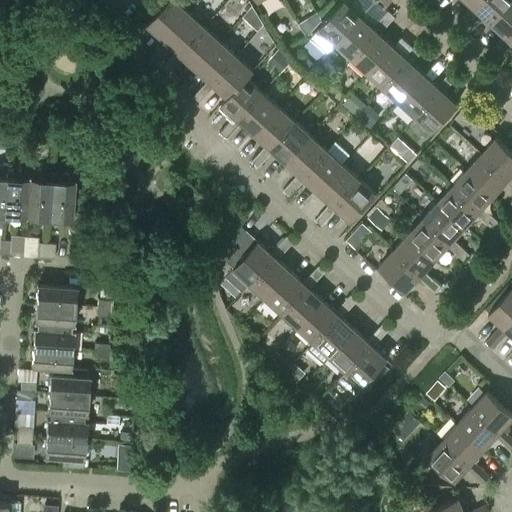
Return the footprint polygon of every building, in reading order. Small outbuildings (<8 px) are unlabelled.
[(152,27),(164,38),(189,11),(176,0),(168,0),(148,23),(145,20),(137,29),(144,35),(152,27)] [(327,52),(336,42),(360,15),(348,4),(351,0),(343,0),(319,27),(310,37),(327,52)] [(511,0),(483,0),(476,8),(473,5),(465,13),(472,19),(480,11),(492,22),(511,0)] [(511,0),(492,22),(505,34),(508,37),(511,32),(511,0)] [(388,10),(380,19),(387,25),(395,16),(388,10)] [(164,38),(177,50),(180,53),(205,26),(189,11),(164,38)] [(317,11),(298,23),(307,35),(322,19),(317,11)] [(472,19),(465,13),(457,22),(464,28),(472,19)] [(376,30),(380,33),(387,25),(380,19),(373,27),(360,15),(336,42),(352,56),(376,30)] [(180,53),(177,50),(169,58),(176,64),(183,56),(196,67),(221,41),(205,26),(180,53)] [(376,30),(352,56),(368,71),(392,44),(380,33),(376,30)] [(511,32),(508,37),(505,34),(497,42),(504,48),(511,40),(511,32)] [(420,39),(413,48),(419,54),(427,45),(420,39)] [(196,67),(209,79),(212,82),(237,55),(221,41),(196,67)] [(496,57),(504,48),(497,42),(489,51),(496,57)] [(408,59),(412,62),(419,54),(413,48),(405,56),(392,44),(368,71),(384,86),(408,59)] [(212,82),(209,79),(201,87),(208,93),(215,85),(228,96),(247,76),(248,77),(253,70),(237,55),(212,82)] [(168,73),(176,64),(169,58),(161,67),(168,73)] [(314,63),(308,58),(302,64),(308,69),(314,63)] [(408,59),(384,86),(400,100),(424,74),(412,62),(408,59)] [(453,68),(445,77),(451,83),(459,74),(453,68)] [(440,88),(444,91),(451,83),(445,77),(437,85),(424,74),(400,100),(416,115),(440,88)] [(222,102),(235,114),(238,117),(263,91),(248,77),(247,76),(228,96),(222,102)] [(200,101),(208,93),(201,87),(193,95),(200,101)] [(440,88),(416,115),(432,130),(457,103),(444,91),(440,88)] [(263,91),(238,117),(235,114),(227,123),(234,129),(242,120),(254,132),(279,105),(263,91)] [(356,114),(366,104),(359,97),(349,108),(356,114)] [(254,132),(267,144),(270,146),(295,120),(279,105),(254,132)] [(270,146),(267,144),(259,152),(266,158),(274,150),(286,161),(311,134),(295,120),(270,146)] [(226,137),(234,129),(227,123),(220,131),(226,137)] [(286,161),(299,172),(302,176),(327,149),(311,134),(286,161)] [(481,153),(508,178),(505,181),(511,186),(511,174),(511,173),(511,150),(496,137),(481,153)] [(402,156),(407,160),(410,160),(417,153),(410,147),(402,156)] [(327,149),(302,176),(299,172),(291,181),(298,187),(305,178),(318,190),(342,163),(327,149)] [(258,166),(266,158),(259,152),(252,160),(258,166)] [(508,178),(481,153),(467,169),(493,194),(505,181),(508,178)] [(318,190),(331,202),(334,205),(358,178),(342,163),(318,190)] [(452,185),(479,210),(476,213),(484,220),(491,214),(482,206),(493,194),(467,169),(452,185)] [(12,171),(6,170),(2,214),(25,216),(28,177),(11,175),(12,171)] [(48,217),(51,173),(45,173),(45,178),(28,177),(25,216),(48,217)] [(57,174),(51,173),(48,217),(72,219),(74,180),(57,179),(57,174)] [(334,205),(331,202),(323,210),(330,216),(337,208),(351,220),(375,193),(358,178),(334,205)] [(290,195),(298,187),(291,181),(283,189),(290,195)] [(479,210),(452,185),(437,201),(464,226),(476,213),(479,210)] [(423,217),(450,242),(447,245),(455,252),(461,246),(453,238),(464,226),(437,201),(423,217)] [(381,229),(391,219),(377,207),(368,217),(381,229)] [(322,225),(330,216),(323,210),(315,219),(322,225)] [(499,221),(491,214),(484,220),(493,228),(499,221)] [(450,242),(423,217),(408,233),(435,257),(447,245),(450,242)] [(258,240),(261,236),(250,225),(221,256),(235,269),(228,276),(243,290),(250,282),(274,256),(278,258),(285,250),(279,244),(271,252),(258,240)] [(394,249),(421,273),(418,276),(426,284),(432,277),(424,270),(435,257),(408,233),(394,249)] [(361,243),(352,234),(346,240),(356,249),(361,243)] [(287,235),(279,244),(285,250),(293,241),(287,235)] [(10,240),(1,239),(0,253),(9,255),(10,240)] [(38,241),(36,256),(45,257),(46,242),(38,241)] [(45,257),(49,257),(54,258),(55,243),(46,242),(45,257)] [(470,254),(461,246),(455,252),(464,260),(470,254)] [(405,290),(418,276),(421,273),(394,249),(379,266),(405,290)] [(290,270),(278,258),(274,256),(250,282),(266,297),(290,270)] [(319,265),(311,273),(317,279),(325,271),(319,265)] [(310,287),(317,279),(311,273),(303,281),(290,270),(266,297),(282,312),(306,285),(310,287)] [(441,285),(432,277),(426,284),(435,292),(441,285)] [(35,302),(74,305),(75,286),(36,283),(35,302)] [(322,299),(310,287),(306,285),(282,312),(298,326),(322,299)] [(494,332),(501,338),(508,330),(505,327),(511,319),(511,285),(488,312),(501,324),(494,332)] [(350,294),(343,302),(349,308),(357,300),(350,294)] [(97,306),(111,307),(112,299),(97,298),(97,306)] [(342,317),(349,308),(343,302),(335,311),(322,299),(298,326),(314,341),(338,314),(342,317)] [(74,305),(35,302),(34,321),(36,321),(37,320),(53,321),(53,330),(70,331),(70,330),(70,323),(73,324),(74,305)] [(110,316),(111,307),(97,306),(96,315),(110,316)] [(354,328),(342,317),(338,314),(314,341),(307,348),(323,362),(330,355),(354,328)] [(32,346),(71,349),(72,330),(70,330),(70,331),(53,330),(53,321),(37,320),(36,321),(36,327),(33,327),(32,346)] [(382,323),(374,331),(381,337),(389,329),(382,323)] [(373,346),(381,337),(374,331),(367,340),(354,328),(330,355),(346,370),(370,343),(373,346)] [(501,338),(494,332),(486,341),(490,344),(493,347),(501,338)] [(264,347),(269,341),(263,335),(257,342),(264,347)] [(109,352),(109,351),(110,343),(94,342),(94,351),(109,352)] [(387,358),(373,346),(370,343),(346,370),(363,385),(387,358)] [(69,366),(70,366),(71,349),(32,346),(31,365),(53,367),(52,373),(52,374),(69,375),(69,366)] [(108,360),(109,352),(94,351),(93,359),(108,360)] [(87,368),(70,366),(69,366),(69,375),(52,374),(52,373),(49,373),(48,392),(87,395),(88,376),(86,376),(87,368)] [(453,383),(452,377),(446,371),(440,377),(449,386),(453,383)] [(290,387),(296,381),(287,373),(282,379),(290,387)] [(20,390),(31,391),(34,391),(35,382),(20,381),(20,389),(20,390)] [(439,395),(431,388),(430,387),(426,392),(435,400),(439,395)] [(30,399),(31,391),(20,390),(20,389),(16,389),(15,398),(30,399)] [(511,412),(487,390),(472,407),(499,431),(495,435),(504,442),(510,436),(506,432),(509,430),(508,423),(507,422),(511,416),(511,412)] [(87,395),(48,392),(47,411),(49,411),(49,410),(66,411),(66,420),(83,421),(83,420),(83,413),(86,414),(87,395)] [(484,447),(495,435),(499,431),(472,407),(457,423),(484,447)] [(45,436),(84,439),(85,420),(83,420),(83,421),(66,420),(66,411),(49,410),(49,411),(49,417),(46,417),(45,436)] [(421,421),(409,410),(402,417),(403,417),(414,428),(421,421)] [(470,463),(472,460),(484,447),(457,423),(443,438),(470,463)] [(17,434),(31,435),(32,427),(17,426),(17,434)] [(31,435),(17,434),(16,443),(31,443),(31,435)] [(84,439),(45,436),(44,455),(62,456),(62,465),(82,466),(84,439)] [(475,474),(481,468),(472,460),(470,463),(443,438),(427,455),(455,480),(466,467),(475,474)] [(130,445),(119,444),(119,455),(129,455),(130,445)] [(489,475),(481,468),(475,474),(483,482),(489,475)] [(464,511),(458,496),(424,510),(424,511),(464,511)] [(0,511),(8,511),(10,501),(0,500),(0,511)]
